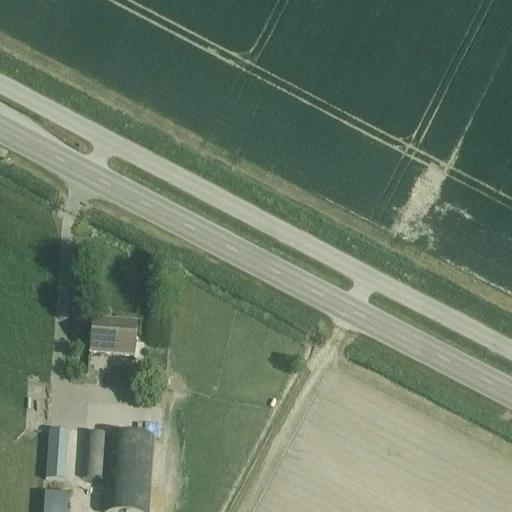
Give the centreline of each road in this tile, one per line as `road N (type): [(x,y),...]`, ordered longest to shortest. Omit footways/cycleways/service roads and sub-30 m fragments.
road 1 (unclassified): [(359,271),(0,85)]
road 2 (tertiary): [(338,304),(0,128)]
road 3 (tertiary): [(511,395),(338,304)]
road 4 (unclassified): [(511,351),(359,271)]
